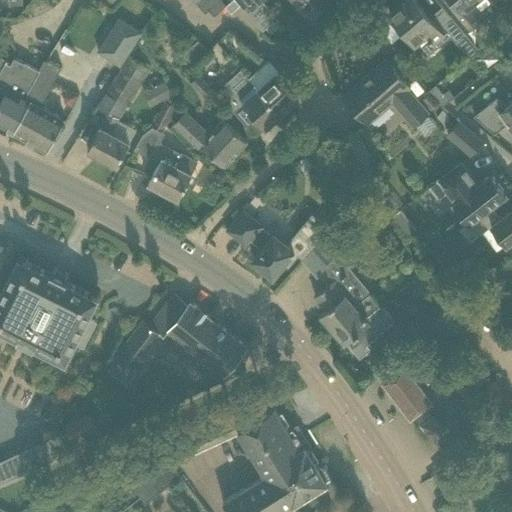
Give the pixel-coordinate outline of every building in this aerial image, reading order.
[(225,6),(220,0),(199,0),(197,3),(205,12),(208,9),(214,16),(225,6)] [(234,0),(249,15),(264,1),(262,0),(234,0)] [(330,0),(296,0),(295,1),(312,21),(298,34),(303,40),(336,10),(329,1),(330,0)] [(414,43),(415,43),(426,56),(452,35),(470,58),(481,49),(466,32),(448,11),(443,5),(429,17),(415,0),(404,0),(389,13),(402,28),(414,43)] [(493,3),(489,0),(453,0),(457,4),(448,11),(466,32),(486,16),(483,12),(493,3)] [(272,10),(264,1),(249,15),(262,31),(266,28),(274,21),(268,14),(272,10)] [(109,33),(98,50),(108,57),(120,65),(122,61),(128,52),(141,32),(119,17),(109,33)] [(274,21),(266,28),(271,34),(279,27),(274,21)] [(511,51),(500,61),(504,67),(511,69),(511,51)] [(108,112),(97,132),(87,150),(117,165),(130,141),(111,131),(117,120),(151,68),(130,55),(97,105),(108,112)] [(0,100),(0,123),(12,130),(29,100),(24,97),(29,88),(36,76),(39,69),(24,61),(23,62),(13,57),(9,64),(6,62),(0,73),(0,85),(7,89),(0,100)] [(410,87),(398,73),(385,58),(343,94),(368,123),(392,102),(412,125),(426,113),(407,90),(410,87)] [(29,100),(12,130),(47,149),(57,132),(64,119),(38,105),(60,65),(48,59),(47,60),(45,59),(39,69),(36,76),(29,88),(24,97),(29,100)] [(284,65),(258,88),(281,114),(298,99),(291,92),(300,84),(284,65)] [(198,74),(190,83),(204,95),(212,87),(198,74)] [(265,129),(281,114),(258,88),(250,78),(233,93),(236,95),(227,104),(249,129),(258,121),(265,129)] [(511,100),(506,104),(498,96),(474,115),(494,133),(508,123),(511,128),(511,100)] [(165,101),(152,125),(163,131),(175,107),(165,101)] [(201,143),(209,152),(224,165),(247,140),(232,127),(224,118),(209,134),(186,111),(174,124),(198,146),(201,143)] [(470,154),(482,141),(460,121),(448,134),(470,154)] [(339,141),(349,158),(355,169),(372,159),(356,131),(339,141)] [(318,171),(340,155),(328,138),(303,156),(304,157),(307,155),(318,171)] [(158,165),(148,182),(178,198),(197,162),(182,154),(181,155),(177,164),(162,157),(158,165)] [(468,222),(491,203),(506,192),(491,173),(478,183),(461,161),(429,186),(438,198),(447,191),(454,199),(452,201),(467,222),(468,222)] [(468,222),(467,222),(461,227),(471,240),(489,226),(503,245),(511,238),(511,207),(501,216),(491,203),(468,222)] [(247,246),(259,231),(263,226),(243,209),(226,229),(247,246)] [(401,210),(391,217),(395,222),(404,215),(401,210)] [(302,259),(331,228),(313,213),(307,221),(300,230),(288,244),(274,233),(266,244),(253,259),(273,276),(283,263),(288,267),(298,255),(302,259)] [(342,216),(331,228),(302,259),(317,276),(333,262),(332,261),(349,246),(361,236),(343,215),(342,216)] [(97,297),(19,258),(0,294),(0,328),(65,361),(75,342),(83,346),(97,319),(88,315),(97,297)] [(394,320),(370,292),(355,305),(333,280),(314,295),(326,309),(320,314),(345,343),(346,342),(359,357),(370,348),(367,344),(394,320)] [(248,345),(190,299),(188,301),(174,290),(149,322),(144,318),(113,358),(133,374),(167,331),(224,376),(248,345)] [(443,306),(420,318),(427,330),(463,298),(457,292),(443,306)] [(474,294),(462,304),(472,316),(484,306),(474,294)] [(438,409),(433,413),(432,414),(425,405),(433,398),(426,389),(435,382),(414,355),(398,367),(386,376),(382,379),(410,416),(414,413),(421,423),(420,424),(430,436),(443,426),(441,424),(446,420),(438,409)] [(294,503),(327,482),(305,446),(300,449),(274,408),(261,415),(257,408),(175,445),(181,458),(239,432),(265,475),(223,501),(229,511),(298,511),(299,511),(294,503)] [(71,440),(96,429),(89,414),(65,426),(71,440)] [(60,433),(36,444),(45,463),(68,452),(60,433)] [(2,460),(0,460),(0,483),(11,479),(2,460)] [(470,490),(454,463),(435,474),(451,501),(470,490)] [(145,503),(180,476),(171,464),(136,491),(145,503)]
